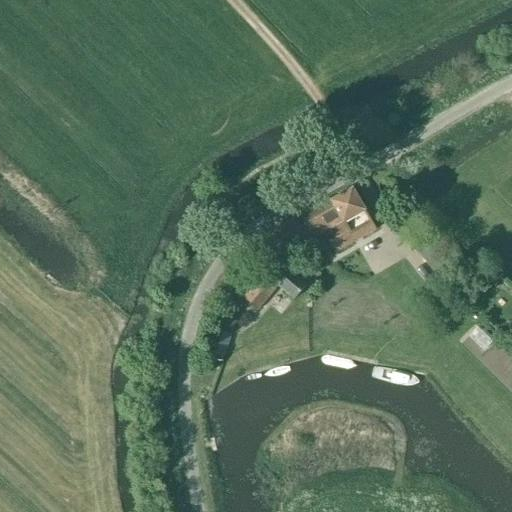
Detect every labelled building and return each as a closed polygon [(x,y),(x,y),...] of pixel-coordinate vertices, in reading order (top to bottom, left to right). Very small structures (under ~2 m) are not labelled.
[(375,229),(352,188),(330,200),(329,198),(258,239),(269,257),(305,236),(308,240),(312,237),(313,239),(322,233),(334,252),(375,229)] [(423,260),(440,247),(426,229),(409,242),(423,260)] [(312,286),(321,276),(300,259),(291,269),(312,286)] [(305,287),(285,268),(272,281),(269,278),(266,282),(260,276),(241,296),(254,309),(276,286),(292,301),(305,287)] [(232,335),(214,329),(206,352),(224,358),(232,335)]
